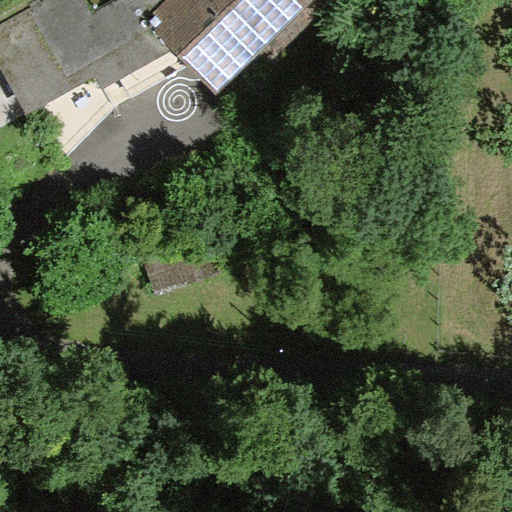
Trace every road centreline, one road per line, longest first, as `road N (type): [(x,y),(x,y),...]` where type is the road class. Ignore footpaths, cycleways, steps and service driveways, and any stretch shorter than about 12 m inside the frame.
road 1 (track): [(511,382),(151,367),(0,343)]
road 2 (track): [(0,263),(51,200),(129,132)]
